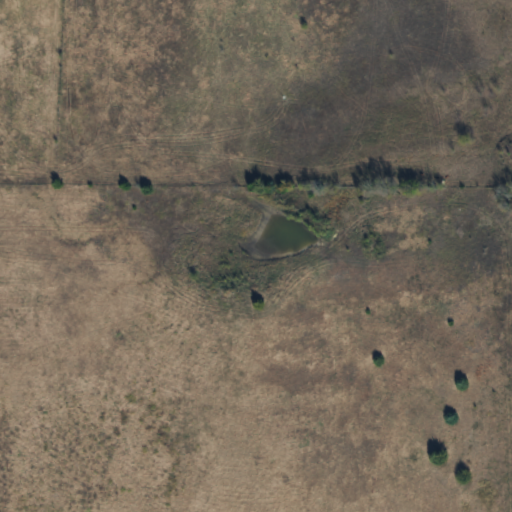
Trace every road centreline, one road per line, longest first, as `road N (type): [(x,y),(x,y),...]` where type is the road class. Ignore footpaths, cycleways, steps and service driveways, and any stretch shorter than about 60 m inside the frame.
road 1 (residential): [(0,12),(338,22)]
road 2 (residential): [(338,0),(336,167)]
